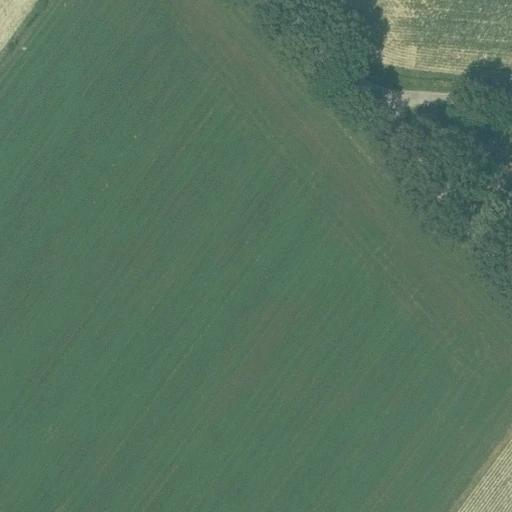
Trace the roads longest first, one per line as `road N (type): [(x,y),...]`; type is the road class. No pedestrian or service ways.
road 1 (unclassified): [(511,268),(366,101)]
road 2 (unclassified): [(511,104),(366,101)]
road 3 (unclassified): [(366,101),(276,0)]
